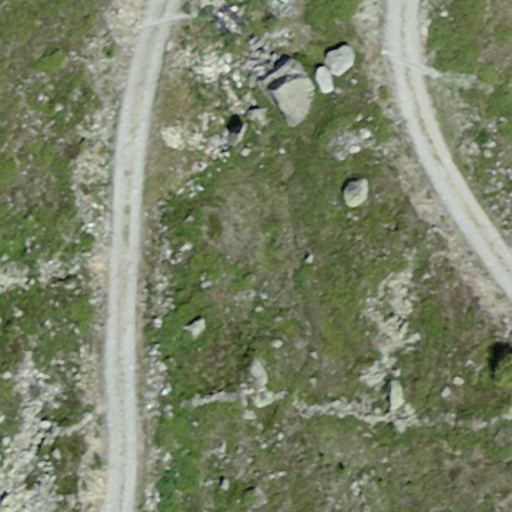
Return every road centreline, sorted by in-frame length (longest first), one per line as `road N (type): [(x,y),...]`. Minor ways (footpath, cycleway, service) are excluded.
road 1 (track): [(165,0),(132,132),(117,511)]
road 2 (track): [(511,276),(420,122),(402,0)]
